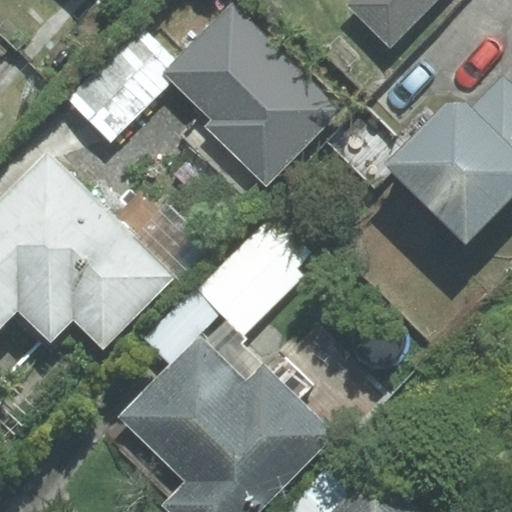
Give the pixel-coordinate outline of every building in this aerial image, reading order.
[(276,187),(353,109),(241,0),(182,61),(171,71),(180,81),(219,118),(212,125),(276,187)] [(400,44),(444,0),(360,0),(358,2),(400,44)] [(171,71),(182,61),(152,30),(80,99),(97,117),(119,139),(180,81),(171,71)] [(511,73),(510,71),(486,96),(511,121),(511,73)] [(511,212),(511,121),(486,96),(464,97),(405,158),(487,238),(511,212)] [(0,116),(0,135),(9,125),(0,116)] [(117,346),(186,275),(58,152),(0,211),(0,339),(31,307),(65,339),(86,317),(117,346)] [(276,210),(201,286),(215,298),(228,312),(234,318),(252,335),(255,332),(311,275),(302,267),(318,251),(276,210)] [(153,337),(180,362),(209,332),(228,312),(201,286),(153,337)] [(252,335),(234,318),(214,339),(255,378),(271,361),(252,343),(258,336),(255,332),(252,335)] [(214,339),(209,332),(180,362),(133,411),(174,452),(199,477),(186,490),(174,502),(183,511),(268,511),(346,435),(271,361),(255,378),(214,339)] [(479,511),(436,511),(387,463),(358,493),(339,511),(489,511),(484,507),(479,511)] [(296,511),(339,511),(358,493),(332,468),(292,508),(296,511)]
